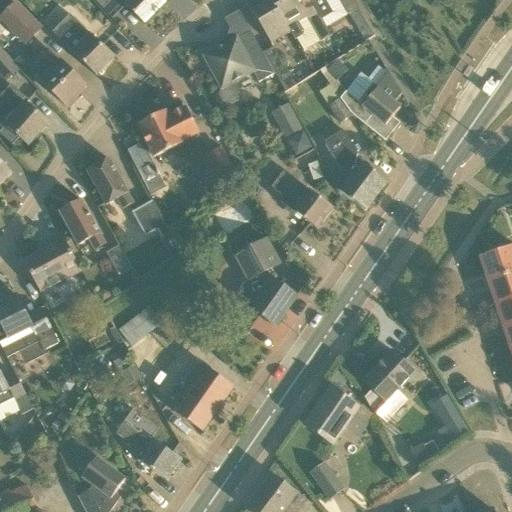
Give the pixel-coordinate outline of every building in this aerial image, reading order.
[(127,0),(123,4),(146,26),(151,20),(167,4),(163,0),(127,0)] [(258,9),(253,12),(271,43),(290,32),(271,0),(263,0),(255,5),(258,9)] [(271,0),(290,32),(291,32),(296,40),(303,35),(304,32),(298,22),(306,17),(298,3),(296,0),(271,0)] [(333,14),(325,0),(310,0),(312,3),(319,14),(318,15),(321,20),(333,14)] [(358,10),(358,9),(359,8),(353,0),(339,0),(348,15),(349,14),(361,35),(366,32),(370,39),(374,36),(358,10)] [(0,22),(26,47),(44,28),(15,2),(0,18),(0,22)] [(96,76),(114,58),(91,35),(90,35),(70,15),(52,33),(73,53),(73,54),(96,76)] [(263,54),(261,50),(251,32),(237,40),(205,57),(222,89),(222,97),(226,103),(234,106),(240,102),(242,94),(237,87),(239,82),(254,72),(261,83),(273,76),(262,55),(263,54)] [(262,55),(273,76),(277,74),(288,92),(298,85),(274,47),(263,54),(262,55)] [(18,70),(5,55),(0,49),(0,73),(6,81),(18,70)] [(48,72),(40,81),(66,106),(86,86),(48,49),(36,60),(48,72)] [(328,71),(326,72),(336,81),(337,81),(347,71),(338,61),(328,71)] [(339,100),(353,116),(386,142),(400,124),(393,118),(400,108),(395,104),(402,94),(387,70),(359,104),(345,93),(339,100)] [(5,103),(17,114),(6,126),(29,146),(48,124),(26,104),(25,104),(13,94),(5,103)] [(340,124),(353,116),(339,100),(329,107),(340,124)] [(272,110),(296,155),(313,146),(289,102),(272,110)] [(183,143),(183,142),(199,134),(186,108),(170,116),(167,111),(138,126),(154,158),(183,143)] [(362,163),(361,162),(343,131),(331,138),(332,139),(325,143),(348,181),(340,192),(365,211),(387,182),(362,163)] [(237,178),(231,167),(222,149),(205,157),(219,186),(237,178)] [(118,199),(124,210),(133,204),(127,194),(128,193),(109,160),(88,172),(107,205),(118,199)] [(0,185),(11,175),(0,162),(0,185)] [(296,206),(291,212),(317,231),(333,208),(283,173),(272,187),(296,206)] [(105,245),(91,219),(82,201),(60,213),(78,246),(89,240),(95,251),(105,245)] [(165,225),(162,220),(153,202),(133,213),(146,236),(158,229),(163,239),(170,234),(165,225)] [(24,263),(25,264),(41,293),(82,271),(62,236),(49,243),(51,248),(24,263)] [(297,297),(272,279),(267,272),(281,265),(268,239),(234,257),(248,283),(251,281),(259,297),(251,309),(276,326),(277,325),(276,325),(296,298),(297,297)] [(131,270),(119,247),(107,253),(119,276),(131,270)] [(488,282),(511,274),(511,247),(480,258),(481,260),(481,259),(488,281),(488,282)] [(496,306),(511,300),(511,274),(488,282),(489,283),(496,305),(496,306)] [(59,344),(50,327),(40,309),(39,309),(43,316),(30,322),(17,296),(8,300),(4,297),(0,299),(0,322),(0,323),(0,344),(7,359),(40,342),(44,351),(59,344)] [(504,330),(511,327),(511,300),(496,306),(497,307),(504,329),(504,330)] [(149,307),(119,331),(132,347),(162,324),(149,307)] [(392,352),(364,382),(381,398),(371,409),(386,423),(406,401),(398,393),(416,373),(392,352)] [(232,388),(206,369),(186,398),(176,390),(166,405),(202,431),(232,388)] [(0,406),(14,399),(22,415),(33,410),(15,374),(5,380),(0,370),(0,406)] [(337,371),(329,383),(333,386),(339,391),(348,378),(344,375),(337,371)] [(331,388),(305,426),(332,445),(358,407),(331,388)] [(461,418),(446,427),(438,431),(446,445),(469,432),(461,418)] [(116,433),(146,453),(140,462),(167,481),(169,478),(173,479),(177,473),(175,470),(182,460),(125,421),(116,433)] [(360,495),(397,479),(378,435),(341,451),(360,495)] [(85,511),(110,511),(118,503),(112,499),(125,480),(95,458),(79,479),(91,488),(88,491),(78,497),(85,511)] [(342,491),(328,471),(324,465),(311,474),(330,500),(342,491)] [(306,511),(312,504),(272,475),(246,510),(248,511),(294,511),(295,511),(306,511)] [(0,499),(0,504),(3,511),(30,511),(38,508),(28,487),(0,499)]
